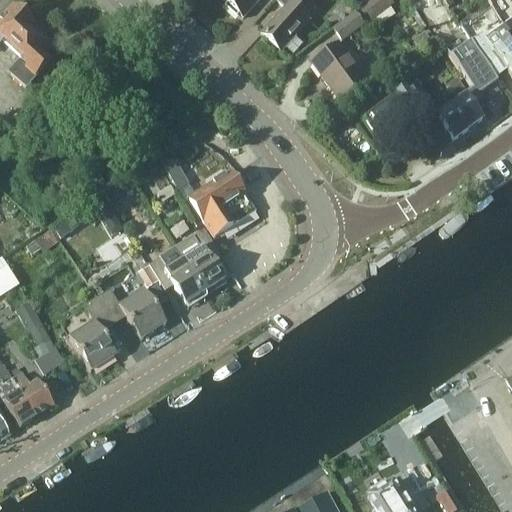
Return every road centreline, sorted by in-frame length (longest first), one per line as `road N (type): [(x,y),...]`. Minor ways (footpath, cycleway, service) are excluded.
road 1 (tertiary): [(0,475),(313,275),(326,233)]
road 2 (tertiary): [(326,233),(306,181),(262,125),(128,0)]
road 3 (residential): [(326,233),(395,217),(511,140)]
